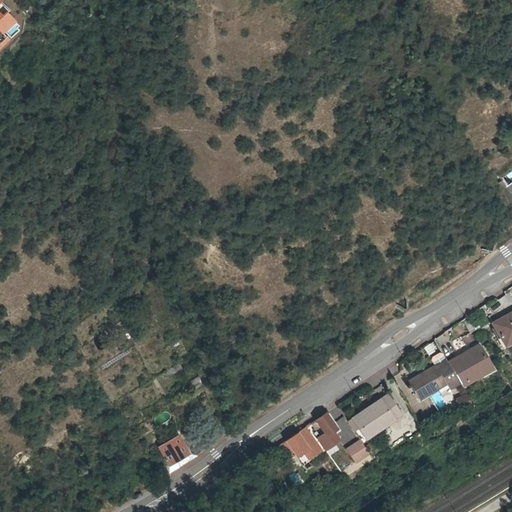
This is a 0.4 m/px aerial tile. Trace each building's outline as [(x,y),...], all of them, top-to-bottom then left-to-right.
[(0,0),(0,49),(12,39),(6,32),(17,22),(9,12),(12,9),(2,0),(0,0)] [(511,341),(511,312),(492,324),(505,346),(511,341)] [(474,340),(471,333),(462,338),(466,345),(474,340)] [(492,368),(478,344),(468,349),(482,374),(492,368)] [(447,361),(459,382),(461,386),(482,374),(468,349),(447,361)] [(433,362),(437,367),(447,361),(444,356),(441,355),(434,359),(433,362)] [(447,361),(437,367),(446,385),(449,388),(459,382),(447,361)] [(446,385),(437,367),(410,382),(420,400),(438,390),(446,385)] [(446,385),(438,390),(443,399),(452,394),(449,388),(446,385)] [(466,394),(455,397),(457,404),(468,402),(466,394)] [(400,413),(387,395),(348,422),(360,440),(400,413)] [(326,413),(315,420),(322,430),(319,432),(324,439),(337,430),(326,413)] [(322,430),(315,420),(313,422),(319,432),(322,430)] [(297,432),(285,440),(288,444),(291,448),(303,441),(297,432)] [(179,435),(158,445),(170,471),(177,467),(191,458),(179,435)] [(308,449),(303,441),(291,448),(297,457),(308,449)] [(360,441),(349,448),(357,462),(369,454),(360,441)] [(357,462),(349,448),(347,449),(356,462),(357,462)]
